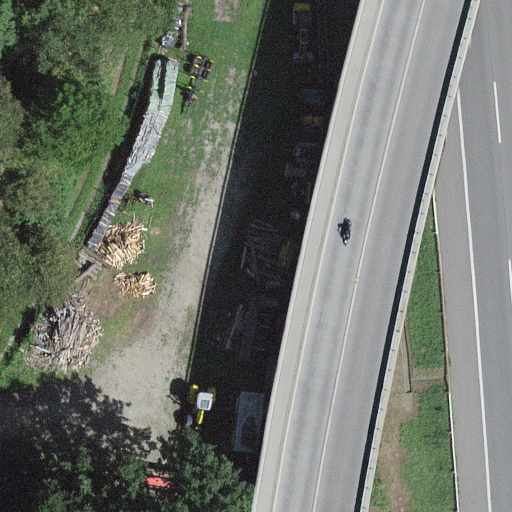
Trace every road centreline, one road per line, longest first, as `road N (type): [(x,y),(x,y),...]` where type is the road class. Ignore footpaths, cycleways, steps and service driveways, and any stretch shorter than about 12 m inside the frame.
road 1 (primary): [(314,511),(348,317),(423,0)]
road 2 (motorway): [(492,0),(511,204)]
